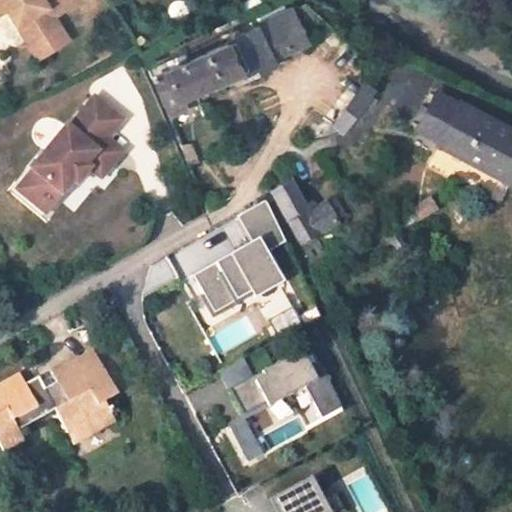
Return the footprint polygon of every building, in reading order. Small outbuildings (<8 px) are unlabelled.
[(0,0),(0,10),(7,6),(17,23),(29,16),(39,34),(58,23),(53,15),(77,0),(0,0)] [(304,42),(290,12),(262,25),(276,55),(304,42)] [(39,34),(29,16),(17,23),(28,40),(39,34)] [(182,100),(234,75),(236,80),(271,63),(255,29),(152,77),(168,117),(185,108),(182,100)] [(363,77),(330,122),(343,132),(376,87),(363,77)] [(459,105),(438,95),(419,128),(440,140),(439,142),(508,178),(511,170),(511,130),(461,102),(459,105)] [(17,188),(46,212),(72,180),(76,183),(89,168),(100,155),(111,165),(122,152),(106,139),(121,120),(93,97),(68,128),(66,125),(31,168),(33,169),(17,188)] [(100,155),(89,168),(101,177),(111,165),(100,155)] [(275,195),(302,244),(337,224),(326,205),(306,216),(290,187),(275,195)] [(267,205),(178,247),(210,314),(282,280),(268,249),(284,241),(267,205)] [(151,267),(157,285),(176,279),(171,261),(151,267)] [(285,294),(265,303),(269,310),(265,312),(277,336),(300,324),(285,294)] [(263,455),(244,417),(316,380),(301,351),(251,376),(243,360),(219,372),(238,409),(222,417),(246,464),(263,455)] [(117,396),(95,354),(53,376),(57,382),(44,389),(38,378),(24,387),(20,378),(0,388),(0,445),(2,450),(23,439),(18,431),(55,412),(67,434),(86,423),(91,433),(114,420),(105,402),(117,396)] [(302,389),(316,421),(342,409),(327,377),(302,389)] [(271,492),(277,511),(326,511),(315,478),(271,492)]
